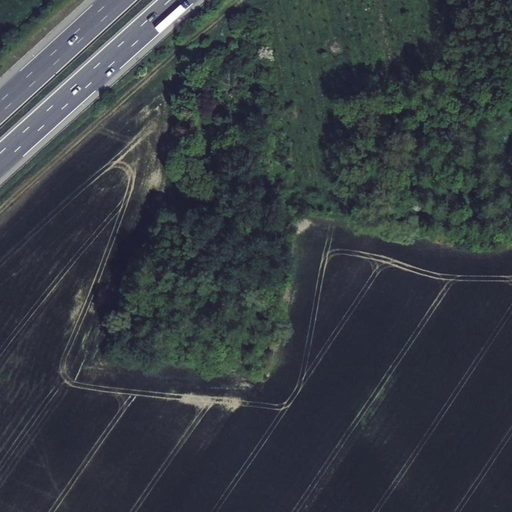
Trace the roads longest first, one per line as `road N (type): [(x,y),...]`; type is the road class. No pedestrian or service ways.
road 1 (motorway): [(0,159),(176,0)]
road 2 (motorway): [(117,0),(0,106)]
